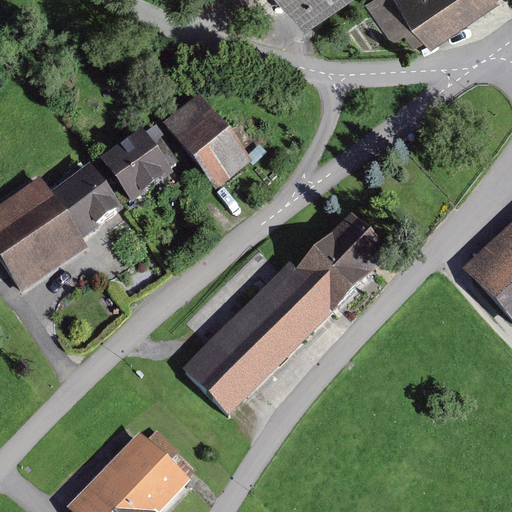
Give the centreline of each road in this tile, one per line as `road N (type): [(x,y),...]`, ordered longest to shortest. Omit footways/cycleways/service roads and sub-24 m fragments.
road 1 (unclassified): [(222,511),(313,385),(511,163)]
road 2 (unclassified): [(301,192),(205,269),(0,465)]
road 3 (unclassified): [(337,80),(120,0)]
road 4 (unclassified): [(457,75),(301,192)]
road 5 (unclassified): [(457,75),(337,80)]
